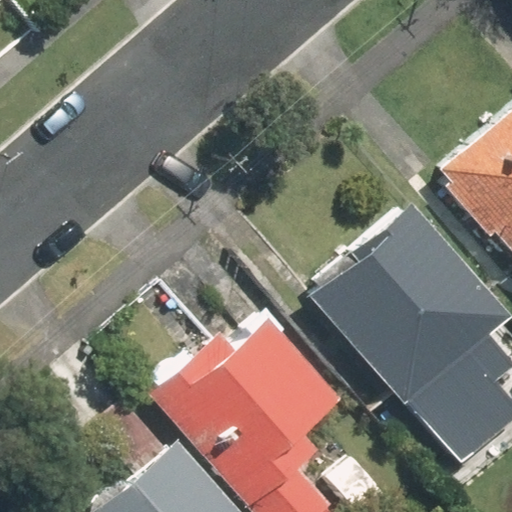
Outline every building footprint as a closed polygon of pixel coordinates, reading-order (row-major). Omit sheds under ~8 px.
[(413,167),(511,281),(511,97),(504,89),(413,167)] [(279,291),(448,485),(511,428),(511,346),(384,199),(279,291)] [(121,387),(226,511),(309,511),(272,468),(293,450),(269,421),(306,390),(238,309),(202,340),(191,327),(121,387)] [(61,511),(205,511),(146,441),(61,511)] [(308,472),(342,511),(369,487),(335,448),(308,472)]
